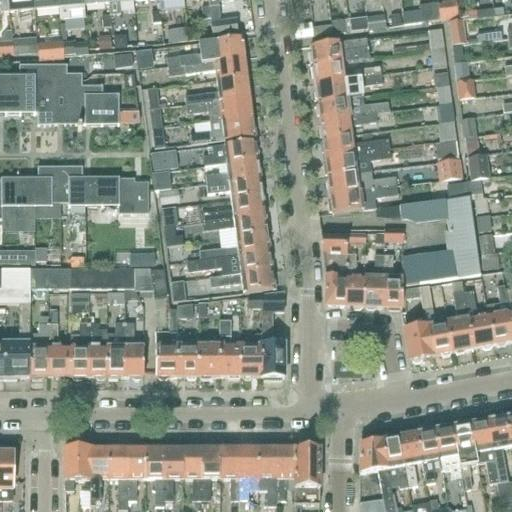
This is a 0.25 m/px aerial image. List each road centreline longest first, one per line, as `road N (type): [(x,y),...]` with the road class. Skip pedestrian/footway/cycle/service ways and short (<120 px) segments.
road 1 (residential): [(309,336),(265,0)]
road 2 (residential): [(44,418),(318,417)]
road 3 (residential): [(398,395),(388,337),(309,336)]
